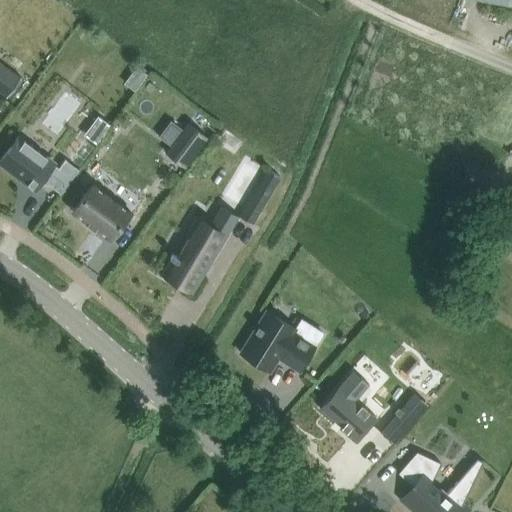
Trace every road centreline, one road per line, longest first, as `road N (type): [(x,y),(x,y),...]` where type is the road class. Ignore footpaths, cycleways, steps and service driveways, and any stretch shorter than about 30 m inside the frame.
road 1 (tertiary): [(294,511),(0,264)]
road 2 (track): [(511,77),(335,0)]
road 3 (unknown): [(161,358),(261,214)]
